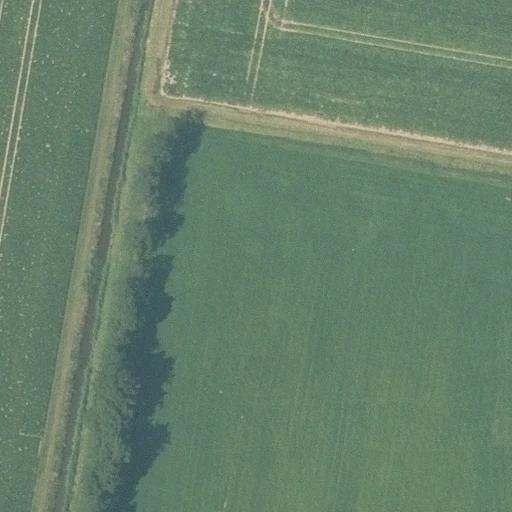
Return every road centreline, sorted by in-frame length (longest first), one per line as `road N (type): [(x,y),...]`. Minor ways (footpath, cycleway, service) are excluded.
road 1 (track): [(43,511),(131,0)]
road 2 (track): [(169,0),(147,132)]
